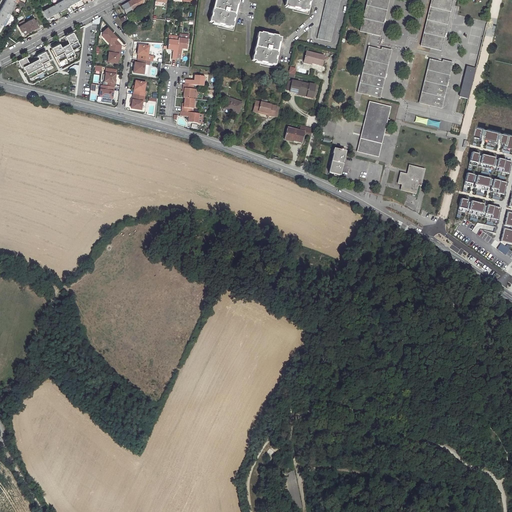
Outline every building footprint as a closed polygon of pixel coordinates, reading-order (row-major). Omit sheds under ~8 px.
[(11,0),(5,0),(1,9),(8,13),(10,14),(17,3),(14,1),(11,0)] [(66,0),(62,0),(54,5),(58,12),(70,6),(66,0)] [(142,0),(132,0),(121,7),(127,15),(132,13),(143,6),(142,0)] [(214,0),(209,22),(213,23),(212,24),(229,28),(229,27),(232,28),(239,1),(235,0),(214,0)] [(310,0),(286,0),(285,6),(288,7),(288,8),(304,12),(305,11),(308,12),(310,0)] [(326,0),(317,39),(331,43),(340,0),(326,0)] [(388,0),(367,0),(360,32),(380,37),(388,0)] [(453,0),(431,0),(421,46),(441,51),(453,0)] [(54,5),(43,11),(47,18),(58,12),(54,5)] [(125,16),(120,19),(122,23),(127,19),(128,22),(135,27),(138,25),(131,20),(129,17),(127,19),(125,16)] [(34,18),(26,22),(31,31),(39,27),(34,18)] [(26,22),(18,27),(23,36),(31,31),(26,22)] [(486,24),(478,22),(456,112),(465,114),(486,24)] [(117,39),(108,29),(103,33),(103,37),(110,46),(110,49),(120,51),(121,46),(116,40),(117,39)] [(281,38),(278,38),(278,36),(261,33),(261,34),(258,33),(252,61),(255,61),(255,63),(271,66),(272,65),(275,66),(281,38)] [(179,37),(177,57),(181,58),(182,49),(187,49),(188,36),(179,35),(179,37)] [(169,36),(167,50),(173,50),(172,59),(176,59),(177,57),(179,37),(169,36)] [(148,57),(149,47),(139,46),(137,55),(138,56),(138,60),(150,62),(152,62),(153,57),(148,57)] [(368,47),(358,93),(380,98),(391,51),(382,48),(381,51),(368,47)] [(118,59),(118,55),(120,55),(120,51),(110,49),(108,63),(117,64),(118,59)] [(324,56),(306,51),(304,60),(312,62),(311,63),(322,66),(324,56)] [(143,75),(145,65),(149,66),(150,62),(138,60),(137,64),(135,63),(133,73),(143,75)] [(452,63),(443,61),(442,63),(430,60),(419,103),(441,108),(452,63)] [(115,80),(116,75),(106,74),(105,75),(105,79),(104,83),(107,83),(106,87),(114,88),(114,84),(115,80)] [(185,80),(185,84),(193,85),(203,86),(204,77),(194,76),(194,81),(185,80)] [(358,84),(336,78),(334,87),(356,92),(358,84)] [(289,91),(289,92),(297,94),(298,92),(307,94),(307,97),(312,98),(315,85),(310,84),(309,85),(292,81),(292,82),(289,91)] [(145,93),(144,93),(145,84),(135,82),(134,87),(134,90),(133,95),(140,96),(144,97),(145,93)] [(183,84),(183,88),(184,88),(184,92),(183,98),(184,98),(193,99),(194,90),(193,89),(193,85),(185,84),(183,84)] [(141,111),(142,102),(140,102),(140,96),(133,95),(132,101),(132,104),(131,109),(141,111)] [(182,108),(182,112),(192,113),(192,109),(193,109),(194,99),(193,99),(184,98),(184,104),(184,108),(182,108)] [(228,98),(224,109),(238,114),(242,103),(228,98)] [(256,101),(253,111),(273,116),(276,106),(256,101)] [(369,102),(357,152),(378,157),(390,107),(369,102)] [(181,112),(180,116),(188,117),(188,122),(198,123),(199,114),(192,113),(182,112),(181,112)] [(453,124),(409,113),(407,121),(451,132),(453,124)] [(301,126),(300,131),(304,132),(303,134),(310,135),(311,128),(301,126)] [(287,128),(285,137),(291,138),(290,142),(292,142),(293,140),(302,143),(303,134),(304,132),(300,131),(287,128)] [(339,150),(334,149),(332,154),(333,154),(329,173),(339,175),(342,165),(344,166),(345,162),(343,162),(345,152),(342,151),(342,150),(340,149),(339,150)] [(424,169),(409,166),(407,174),(400,173),(398,184),(402,185),(401,190),(416,194),(418,185),(421,186),(424,169)]
